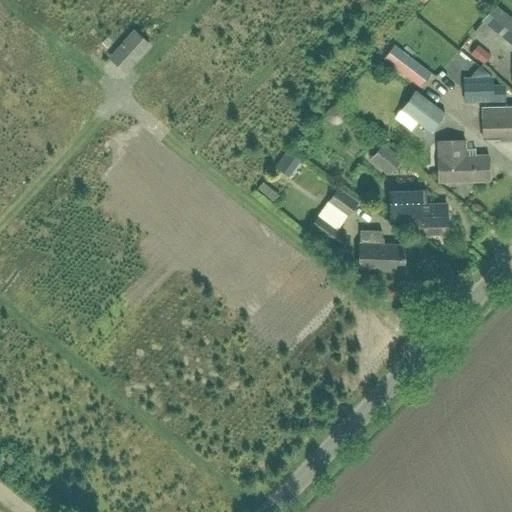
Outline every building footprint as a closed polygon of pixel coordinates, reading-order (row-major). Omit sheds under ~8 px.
[(481,19),(511,43),(511,16),(495,2),(481,19)] [(133,29),(108,57),(126,73),(151,45),(133,29)] [(383,58),(420,86),(430,72),(393,44),(383,58)] [(477,44),(469,53),(483,65),(491,55),(477,44)] [(492,86),(492,78),(463,79),(464,103),(504,101),(504,85),(492,86)] [(413,90),(398,109),(429,132),(444,112),(413,90)] [(511,107),(481,108),(482,134),(511,133),(511,107)] [(464,139),(437,140),(438,181),(489,180),(488,154),(473,154),(473,148),(465,148),(464,139)] [(403,158),(385,143),(371,161),(388,176),(403,158)] [(357,201),(337,187),(328,201),(347,214),(357,201)] [(444,228),(444,225),(447,225),(446,203),(426,203),(425,189),(389,190),(389,218),(404,218),(404,226),(423,225),(423,229),(427,233),(441,233),(444,228)] [(328,239),(335,228),(317,215),(309,226),(328,239)] [(359,229),(358,268),(403,269),(403,244),(381,243),(381,229),(359,229)]
